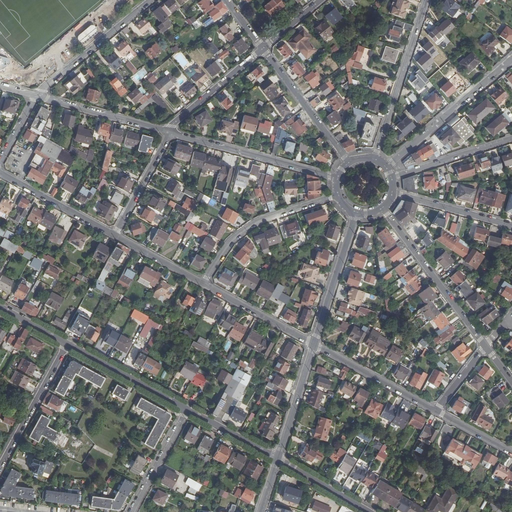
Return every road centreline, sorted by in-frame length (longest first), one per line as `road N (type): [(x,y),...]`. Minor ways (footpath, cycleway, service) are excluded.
road 1 (tertiary): [(337,178),(170,132)]
road 2 (residential): [(485,345),(381,208)]
road 3 (residential): [(338,195),(255,222),(230,240),(201,284)]
road 4 (residential): [(427,0),(373,159)]
road 5 (tertiary): [(385,166),(511,58)]
road 6 (residential): [(150,0),(38,96)]
road 7 (tertiary): [(347,162),(262,48)]
road 8 (residential): [(0,467),(66,343)]
road 9 (residential): [(313,344),(436,410)]
road 10 (tertiary): [(313,344),(356,212)]
road 11 (residential): [(66,343),(187,411)]
road 12 (tertiary): [(170,132),(38,96)]
road 13 (residential): [(0,174),(114,235)]
road 14 (residential): [(201,284),(313,344)]
road 15 (residential): [(391,177),(511,137)]
road 16 (residential): [(511,226),(391,192)]
road 17 (residential): [(170,132),(262,48)]
